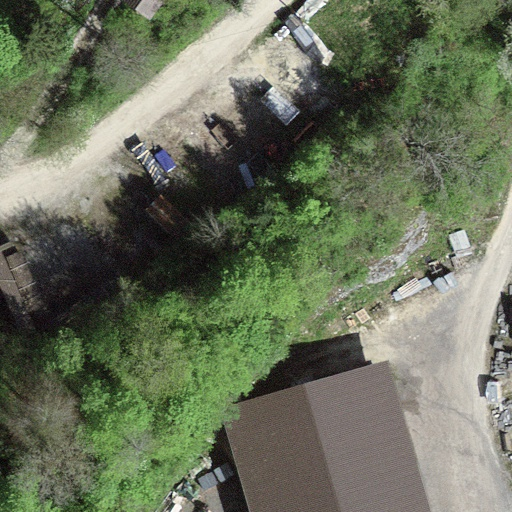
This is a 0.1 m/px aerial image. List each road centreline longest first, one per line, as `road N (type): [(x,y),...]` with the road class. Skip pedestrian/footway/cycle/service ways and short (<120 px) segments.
road 1 (track): [(269,0),(117,128),(55,172),(0,196)]
road 2 (track): [(511,212),(484,288),(469,376),(471,446),(485,511)]
road 3 (track): [(106,0),(0,179)]
